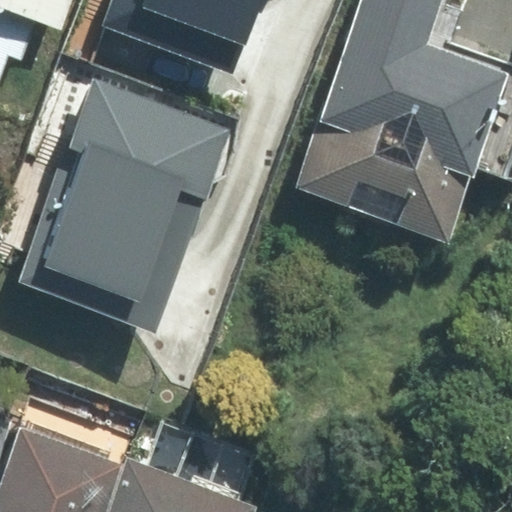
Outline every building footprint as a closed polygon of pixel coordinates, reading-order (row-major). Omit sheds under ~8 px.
[(0,0),(0,42),(4,32),(45,48),(63,0),(0,0)] [(97,0),(93,12),(223,58),(243,0),(97,0)] [(431,246),(460,173),(498,188),(511,152),(511,88),(448,63),(409,48),(428,0),(344,0),(272,182),(431,246)] [(90,73),(13,268),(145,320),(222,125),(90,73)] [(0,416),(0,511),(234,511),(236,508),(0,416)]
